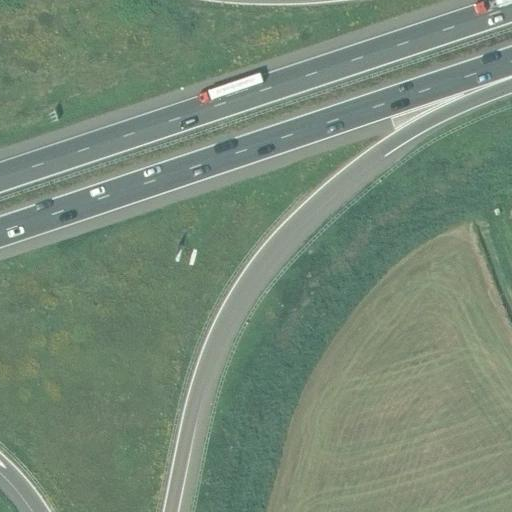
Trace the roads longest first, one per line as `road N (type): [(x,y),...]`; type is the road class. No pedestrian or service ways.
road 1 (motorway): [(170,511),(203,366),(250,274),(357,165),(511,62)]
road 2 (motorway): [(511,6),(0,176)]
road 3 (motorway): [(0,229),(511,60)]
